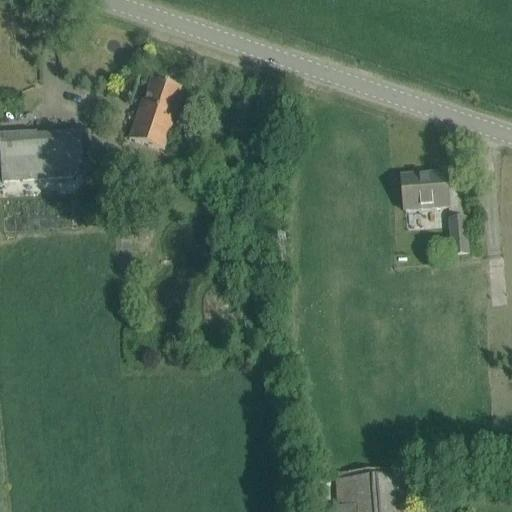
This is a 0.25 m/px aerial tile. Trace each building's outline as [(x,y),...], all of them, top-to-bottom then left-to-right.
[(142,102),(136,121),(129,141),(164,152),(184,92),(151,81),(144,103),(142,102)] [(108,176),(105,131),(0,138),(0,146),(3,183),(84,178),(108,176)] [(402,178),(403,198),(404,212),(449,208),(446,175),(402,178)] [(139,222),(137,237),(150,239),(152,224),(139,222)] [(453,256),(469,255),(467,222),(451,223),(453,256)] [(413,511),(410,470),(391,471),(335,475),(335,477),(331,478),(332,492),(338,491),(339,511),(413,511)]
